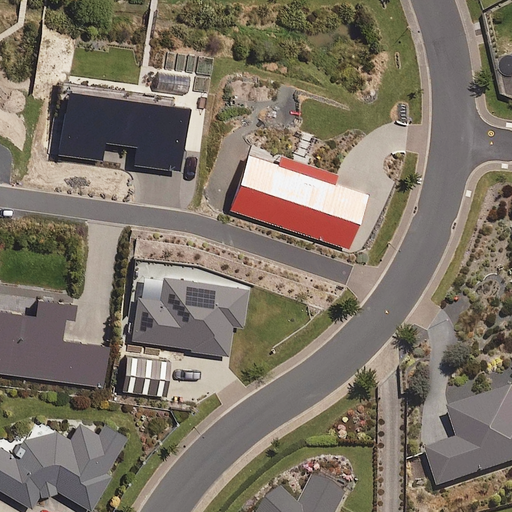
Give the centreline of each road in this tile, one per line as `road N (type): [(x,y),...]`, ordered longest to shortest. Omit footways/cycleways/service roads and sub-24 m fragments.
road 1 (residential): [(161,511),(185,477),(232,435),(341,356),(374,322),(427,234),(450,138)]
road 2 (residential): [(450,138),(452,80),(433,0)]
